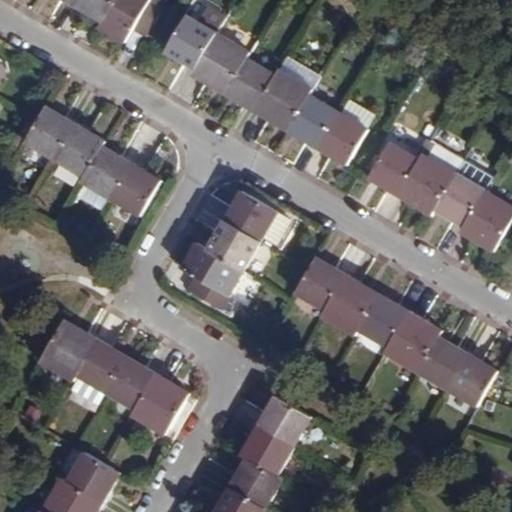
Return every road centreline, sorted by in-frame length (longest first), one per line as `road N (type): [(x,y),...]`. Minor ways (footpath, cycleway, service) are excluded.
road 1 (residential): [(155,511),(228,377),(220,343),(149,295),(142,266),(212,135)]
road 2 (residential): [(511,312),(212,135)]
road 3 (residential): [(212,135),(0,13)]
